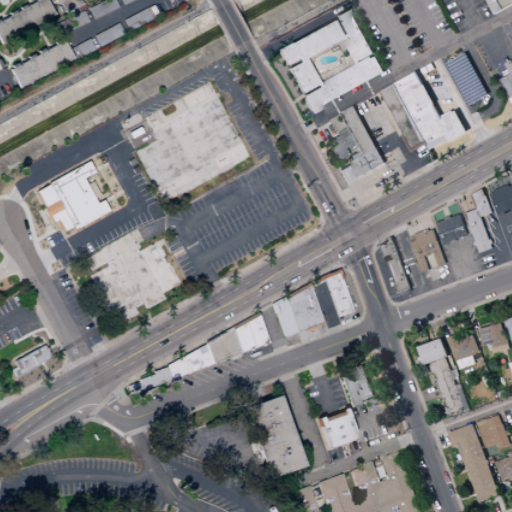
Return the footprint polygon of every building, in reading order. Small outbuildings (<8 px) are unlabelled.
[(0,42),(0,19),(8,15),(6,13),(12,9),(14,12),(18,10),(17,7),(23,4),(24,6),(35,1),(34,0),(45,0),(53,15),(0,42)] [(63,13),(62,9),(59,11),(57,6),(59,5),(56,0),(77,0),(80,4),(63,13)] [(92,19),(87,8),(103,0),(113,0),(117,7),(92,19)] [(511,0),(511,5),(504,10),(498,0),(511,0)] [(83,3),(86,8),(78,12),(75,6),(83,3)] [(127,31),(122,20),(146,7),(152,18),(127,31)] [(342,33),(336,22),(337,21),(334,16),(350,7),(376,53),(361,62),(361,63),(359,64),(343,36),(342,33)] [(63,34),(57,23),(82,10),(88,22),(63,34)] [(276,49),(288,42),(289,43),(332,20),(334,23),(333,23),(339,35),(342,33),(343,36),(304,58),(298,61),(296,59),(284,65),(276,49)] [(92,36),(117,23),(123,34),(98,47),(92,36)] [(79,57),(73,46),(88,38),(94,49),(79,57)] [(17,88),(7,70),(9,69),(7,66),(15,62),(16,65),(26,59),(25,57),(31,53),(32,56),(37,54),(35,51),(41,48),(43,50),(48,47),(53,45),(52,42),(58,39),(59,42),(62,40),(72,58),(17,88)] [(487,96),(467,53),(447,62),(467,106),(487,96)] [(300,96),(316,87),(319,86),(359,64),(361,63),(372,56),(373,58),(378,56),(386,72),(310,114),(300,96)] [(319,86),(304,58),(298,61),(298,62),(286,69),(300,93),(315,85),(316,87),(319,86)] [(511,60),(511,102),(495,69),(511,60)] [(422,69),(453,125),(461,139),(433,154),(427,144),(395,84),(422,69)] [(207,83),(248,157),(225,170),(161,205),(120,130),(207,83)] [(395,84),(381,91),(405,134),(402,136),(411,153),(427,144),(395,84)] [(355,106),(341,113),(349,127),(360,148),(364,156),(366,155),(378,149),(355,106)] [(349,127),(341,131),(342,132),(329,139),(332,146),(328,148),(335,161),(351,153),(349,148),(350,148),(352,152),(360,148),(349,127)] [(33,188),(81,161),(83,165),(90,161),(87,157),(100,149),(120,184),(106,192),(99,178),(92,181),(96,188),(66,204),(48,214),(33,188)] [(378,149),(386,164),(374,170),(366,155),(378,149)] [(366,155),(364,156),(337,171),(345,186),(374,170),(366,155)] [(491,194),(495,192),(494,190),(510,185),(510,186),(511,185),(511,210),(499,215),(491,194)] [(471,195),(484,188),(493,213),(482,218),(491,240),(492,239),(494,244),(492,245),(494,249),(481,254),(478,246),(476,246),(475,242),(476,242),(466,213),(477,209),(471,195)] [(461,215),(437,224),(442,236),(466,227),(461,215)] [(429,229),(414,235),(415,237),(410,238),(423,273),(431,270),(426,256),(435,253),(440,267),(447,264),(435,229),(430,231),(429,229)] [(156,238),(181,285),(163,295),(166,300),(116,327),(79,258),(128,231),(138,249),(156,238)] [(392,237),(393,237),(412,289),(397,295),(378,245),(392,237)] [(309,281),(315,278),(322,274),(338,268),(341,279),(340,280),(351,311),(336,318),(322,280),(317,284),(310,287),(309,281)] [(309,281),(310,287),(311,290),(310,290),(318,315),(320,314),(323,324),(301,333),(300,330),(295,333),(283,299),(281,296),(289,292),(301,286),(309,281)] [(283,299),(271,306),(282,337),(295,333),(283,299)] [(257,315),(267,343),(252,349),(243,323),(257,315)] [(243,323),(230,330),(238,354),(252,349),(243,323)] [(479,330),(503,324),(506,335),(507,334),(510,344),(494,348),(493,344),(484,346),(479,330)] [(230,330),(229,329),(225,331),(220,334),(210,339),(202,344),(203,344),(210,365),(238,354),(230,330)] [(456,335),(459,341),(474,335),(480,352),(471,355),(457,360),(455,361),(447,338),(456,335)] [(443,339),(419,348),(422,357),(419,358),(422,367),(450,357),(443,339)] [(203,344),(197,347),(183,355),(170,362),(163,366),(164,367),(169,380),(210,365),(203,344)] [(9,370),(14,367),(11,362),(41,345),(43,348),(44,347),(47,353),(48,354),(48,355),(48,356),(47,358),(47,359),(46,360),(45,361),(44,362),(43,363),(41,364),(39,365),(38,363),(34,366),(35,366),(13,378),(9,370)] [(471,355),(475,364),(468,367),(470,373),(463,376),(457,360),(471,355)] [(447,405),(445,400),(444,401),(437,380),(438,380),(433,367),(448,362),(466,411),(449,417),(445,406),(447,405)] [(364,366),(375,396),(359,402),(360,404),(350,408),(338,376),(349,372),(348,371),(364,366)] [(164,367),(157,369),(151,372),(151,374),(136,380),(136,382),(130,385),(122,387),(125,396),(169,380),(164,367)] [(276,397),(302,467),(266,480),(240,410),(276,397)] [(355,439),(344,409),(315,419),(326,450),(355,439)] [(498,450),(510,446),(501,415),(477,423),(484,448),(497,445),(498,450)] [(480,503),(500,496),(474,424),(448,433),(454,448),(459,446),(480,503)] [(421,511),(400,451),(382,458),(389,479),(381,482),(373,461),(348,470),(360,502),(352,505),(340,473),(315,482),(325,511),(316,511),(307,485),(285,493),(295,511),(421,511)] [(495,462),(511,456),(511,489),(506,492),(495,462)]
